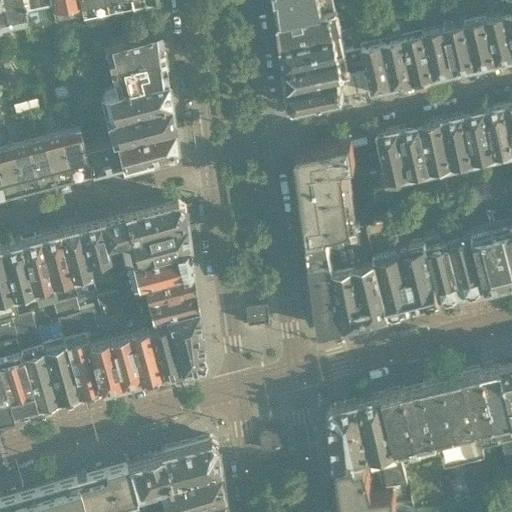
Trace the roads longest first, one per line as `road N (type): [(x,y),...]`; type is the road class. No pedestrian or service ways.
road 1 (residential): [(266,131),(511,76)]
road 2 (residential): [(298,373),(266,131)]
road 3 (residential): [(235,388),(0,451)]
road 4 (residential): [(203,156),(235,388)]
road 5 (residential): [(298,373),(511,317)]
road 6 (residential): [(203,156),(0,215)]
road 7 (residential): [(184,0),(203,156)]
road 8 (residential): [(316,511),(298,373)]
road 9 (residential): [(266,131),(248,0)]
road 10 (residential): [(235,388),(252,511)]
